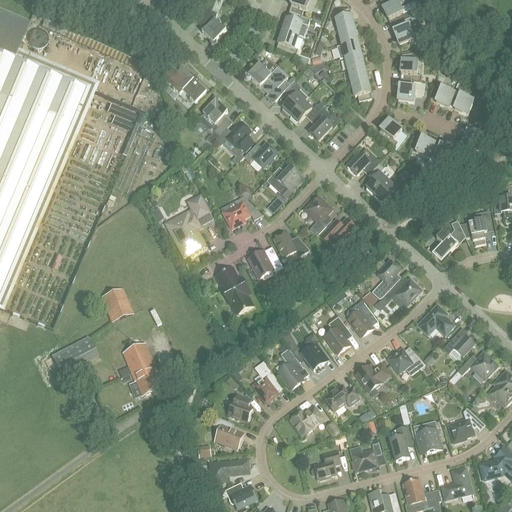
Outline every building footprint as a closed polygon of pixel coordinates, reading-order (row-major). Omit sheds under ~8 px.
[(197,14),(195,19),(206,30),(202,34),(212,43),(212,44),(211,44),(211,45),(211,46),(211,47),(212,47),(212,48),(213,48),(214,48),(215,48),(216,48),(216,47),(217,47),(217,46),(217,45),(217,44),(216,43),(227,32),(215,21),(218,15),(209,11),(214,0),(212,0),(202,0),(200,8),(197,14)] [(294,0),(290,14),(302,18),(304,12),(307,13),(311,0),(294,0)] [(383,10),(392,28),(423,15),(416,2),(401,10),(397,3),(383,10)] [(339,34),(355,30),(350,11),(337,14),(339,20),(336,21),(339,34)] [(0,295),(86,89),(15,59),(29,25),(0,13),(0,295)] [(298,38),(299,37),(302,26),(307,27),(310,21),(302,18),(290,14),(283,33),(298,38)] [(423,15),(392,28),(400,47),(414,41),(409,29),(414,27),(414,28),(423,24),(420,17),(423,15)] [(355,30),(339,34),(343,47),(358,43),(355,30)] [(294,50),(298,39),(298,38),(283,33),(277,52),(296,59),(299,52),(294,50)] [(358,43),(343,47),(346,60),(361,56),(358,43)] [(361,56),(346,60),(349,73),(364,69),(361,56)] [(401,83),(421,85),(422,77),(417,77),(418,64),(402,63),(401,83)] [(250,80),(251,80),(260,89),(261,88),(268,96),(272,92),(279,99),(291,87),(297,80),(293,77),(287,84),(286,83),(288,80),(277,70),(272,76),(260,66),(251,76),(250,75),(249,75),(248,75),(247,75),(246,76),(246,77),(245,78),(246,79),(246,80),(247,80),(248,81),(249,81),(250,81),(250,80)] [(170,67),(163,78),(164,86),(166,88),(167,88),(169,86),(179,96),(180,97),(183,94),(196,105),(203,97),(206,94),(207,93),(202,89),(199,85),(199,86),(197,84),(197,83),(197,82),(197,81),(197,80),(196,79),(195,79),(194,79),(193,79),(192,80),(192,81),(191,80),(190,79),(191,78),(187,75),(183,70),(178,75),(170,67)] [(352,85),(368,82),(364,69),(349,73),(352,85)] [(326,82),(330,78),(325,73),(321,78),(326,82)] [(335,82),(330,78),(326,82),(330,87),(335,82)] [(368,82),(352,85),(355,98),(358,98),(359,104),(372,101),(368,82)] [(421,85),(401,83),(398,103),(414,105),(416,91),(413,91),(414,84),(421,85)] [(449,110),(457,91),(441,85),(438,92),(435,91),(430,103),(449,110)] [(296,86),(287,95),(292,100),(283,109),(284,110),(283,111),(290,118),(291,116),(291,117),(304,103),(308,99),(300,92),(301,91),(296,86)] [(463,94),(457,91),(449,110),(468,118),(474,103),(461,98),(463,94)] [(213,146),(232,126),(224,118),(228,114),(220,106),(219,107),(218,106),(219,105),(219,104),(220,104),(220,103),(220,102),(219,102),(219,101),(218,100),(217,100),(216,100),(215,101),(214,101),(214,102),(214,103),(214,104),(214,105),(204,116),(205,117),(203,118),(202,117),(197,122),(212,136),(207,141),(213,146)] [(309,115),(314,120),(323,109),(325,107),(322,104),(318,107),(317,106),(312,111),(304,103),(291,117),(292,117),(291,119),(297,125),(299,124),(299,125),(309,115)] [(319,125),(316,128),(310,135),(319,143),(333,129),(327,124),(332,117),(323,109),(314,120),(319,125)] [(486,116),(488,121),(497,117),(495,112),(486,116)] [(402,131),(389,122),(377,138),(394,151),(398,145),(394,142),(402,131)] [(238,148),(245,154),(254,145),(247,138),(251,134),(242,125),(227,140),(237,150),(238,148)] [(492,137),(470,128),(463,147),(477,153),(482,141),(489,143),(492,137)] [(138,137),(117,190),(121,191),(142,138),(138,137)] [(428,165),(435,146),(416,138),(411,153),(429,160),(427,165),(428,165)] [(148,140),(125,193),(129,195),(152,142),(148,140)] [(277,156),(270,149),(267,146),(263,150),(262,150),(258,146),(245,159),(250,165),(253,161),(264,171),(268,166),(269,167),(275,162),(273,160),(277,156)] [(454,153),(435,146),(428,165),(434,167),(436,163),(448,168),(454,153)] [(361,156),(347,170),(357,179),(363,172),(366,169),(371,174),(380,165),(381,164),(373,156),(366,150),(361,156)] [(236,159),(233,163),(237,167),(245,159),(242,157),(240,155),(236,159)] [(368,189),(367,191),(373,197),(375,196),(388,183),(393,177),(385,169),(385,170),(380,165),(371,174),(376,179),(373,183),(367,189),(368,189)] [(185,174),(189,182),(195,179),(189,166),(182,169),(184,174),(185,174)] [(304,181),(300,177),(291,168),(285,174),(280,170),(268,183),(286,200),(304,181)] [(442,175),(434,180),(438,185),(446,180),(442,175)] [(376,197),(375,198),(381,204),(382,203),(383,204),(389,197),(392,194),(397,199),(399,201),(409,190),(400,182),(400,181),(394,176),(393,177),(388,183),(375,196),(376,197)] [(434,181),(429,184),(434,190),(439,187),(434,181)] [(504,215),(504,219),(505,221),(506,221),(507,225),(511,224),(511,200),(507,201),(506,191),(492,193),(492,194),(489,195),(491,213),(494,213),(495,216),(504,215)] [(200,219),(209,214),(201,198),(189,205),(191,204),(200,219)] [(322,223),(333,211),(326,204),(326,202),(322,199),(320,199),(318,198),(305,212),(317,224),(310,231),(317,238),(327,228),(322,223)] [(250,215),(257,211),(244,199),(221,211),(232,231),(238,228),(240,223),(251,217),(250,215)] [(284,205),(278,199),(268,210),(274,216),(284,205)] [(153,208),(150,210),(158,224),(165,220),(159,209),(155,211),(153,208)] [(484,235),(493,233),(489,213),(475,216),(477,224),(460,227),(463,234),(466,240),(472,239),(473,244),(475,243),(476,247),(485,245),(484,241),(486,241),(484,235)] [(194,232),(201,228),(195,217),(188,221),(186,216),(170,225),(172,229),(169,231),(184,258),(205,246),(201,239),(197,237),(194,232)] [(336,222),(336,223),(321,239),(330,248),(336,241),(344,248),(350,242),(349,240),(357,232),(347,222),(342,227),(336,222)] [(457,237),(463,234),(460,227),(458,223),(452,226),(457,237)] [(442,246),(433,256),(437,261),(437,260),(441,264),(449,256),(448,255),(450,253),(451,254),(459,246),(444,233),(437,241),(442,246)] [(310,253),(301,242),(294,246),(287,235),(286,235),(284,235),(280,237),(280,239),(275,241),(285,260),(297,253),(300,259),(310,253)] [(265,254),(265,253),(263,253),(250,260),(250,261),(249,261),(250,262),(249,262),(252,267),(253,269),(254,268),(261,280),(275,273),(276,274),(284,270),(276,256),(271,259),(268,259),(265,254)] [(391,283),(401,273),(391,263),(378,277),(383,282),(383,283),(378,288),(372,294),(380,302),(383,299),(395,287),(391,283)] [(233,270),(217,279),(217,280),(218,279),(219,278),(225,288),(222,290),(231,306),(232,306),(233,308),(235,307),(240,316),(254,308),(248,297),(251,295),(242,279),(239,281),(233,270)] [(388,297),(385,300),(388,303),(391,299),(404,311),(407,308),(410,305),(418,296),(421,293),(422,292),(421,292),(418,289),(410,282),(409,283),(404,289),(399,285),(388,297)] [(112,323),(119,321),(133,315),(123,290),(102,298),(112,323)] [(371,296),(369,297),(364,301),(369,307),(376,303),(371,296)] [(379,324),(373,316),(365,305),(358,310),(356,309),(354,309),(348,313),(347,315),(347,318),(362,339),(374,331),(367,321),(373,317),(378,324),(379,325),(379,324)] [(438,308),(418,328),(428,337),(435,329),(437,329),(445,337),(454,328),(445,319),(447,317),(438,308)] [(347,330),(339,319),(329,326),(333,331),(332,334),(325,339),(338,357),(351,348),(341,335),(347,330)] [(288,333),(282,338),(288,347),(294,343),(295,343),(288,333)] [(460,341),(456,337),(443,351),(449,357),(455,351),(463,359),(475,346),(466,338),(464,340),(462,339),(460,341)] [(89,339),(52,358),(62,376),(98,357),(89,339)] [(299,350),(293,354),(301,364),(305,361),(314,373),(324,366),(328,363),(329,362),(328,361),(324,355),(317,345),(312,349),(308,343),(299,350)] [(162,390),(153,368),(154,368),(145,345),(124,354),(133,377),(135,376),(144,397),(162,390)] [(282,378),(292,392),(304,383),(299,375),(304,371),(289,351),(288,352),(285,347),(280,351),(283,355),(281,357),(289,367),(283,371),(282,378)] [(426,367),(411,351),(411,352),(412,352),(416,356),(411,360),(410,359),(403,351),(389,361),(399,376),(407,370),(412,377),(426,367)] [(484,354),(478,361),(470,369),(485,383),(499,368),(484,354)] [(430,368),(434,364),(434,361),(431,358),(426,364),(430,368)] [(468,364),(467,363),(449,382),(454,387),(462,378),(469,371),(465,366),(467,364),(468,364)] [(279,396),(278,395),(273,388),(279,385),(283,390),(283,391),(284,391),(264,364),(256,370),(264,381),(258,385),(257,392),(266,405),(279,396)] [(369,368),(357,377),(370,394),(376,390),(377,390),(381,388),(381,386),(382,385),(381,384),(391,377),(383,366),(378,370),(373,373),(369,368)] [(505,409),(511,401),(511,378),(507,373),(494,386),(496,388),(488,396),(495,403),(497,401),(505,409)] [(351,390),(347,393),(342,387),(331,395),(330,394),(324,399),(325,400),(335,414),(344,407),(345,407),(348,405),(350,409),(360,401),(351,390)] [(252,402),(238,397),(235,403),(234,403),(229,417),(248,424),(253,410),(249,409),(252,402)] [(413,404),(406,406),(408,415),(415,413),(413,404)] [(303,414),(291,422),(303,439),(315,430),(314,429),(324,422),(315,410),(305,417),(303,414)] [(454,445),(463,443),(462,441),(475,437),(472,428),(475,427),(480,422),(484,427),(485,427),(467,410),(464,414),(466,422),(449,427),(454,445)] [(367,416),(370,421),(371,421),(376,417),(372,412),(368,415),(367,416)] [(232,433),(234,426),(217,419),(214,427),(221,430),(216,442),(219,443),(218,444),(226,447),(226,446),(238,451),(244,437),(236,433),(235,434),(232,433)] [(326,429),(333,440),(341,434),(334,423),(326,429)] [(422,457),(443,452),(435,424),(425,426),(426,433),(416,436),(422,457)] [(414,452),(413,448),(412,443),(408,429),(396,432),(398,440),(391,442),(396,464),(397,464),(399,465),(403,464),(403,462),(410,460),(408,455),(414,452)] [(357,474),(366,472),(379,468),(377,458),(382,457),(379,445),(373,447),(374,452),(353,458),(354,464),(352,465),(354,472),(356,471),(357,474)] [(198,448),(199,460),(211,459),(210,447),(198,448)] [(491,465),(491,464),(480,467),(485,482),(502,477),(504,475),(511,482),(511,456),(503,448),(494,458),(497,460),(494,463),(494,464),(491,465)] [(342,466),(339,454),(323,458),(325,465),(314,468),(315,470),(313,471),(312,473),(313,477),(315,478),(317,478),(318,482),(320,482),(320,483),(326,481),(326,480),(338,477),(335,467),(342,466)] [(250,476),(250,474),(249,462),(210,466),(212,485),(230,483),(229,478),(250,476)] [(446,503),(473,495),(466,470),(453,474),(456,485),(442,489),(446,503)] [(420,482),(403,487),(409,507),(405,508),(406,511),(425,511),(434,509),(434,511),(437,511),(441,511),(439,504),(442,503),(439,492),(438,492),(439,493),(442,503),(441,503),(439,504),(436,505),(434,495),(424,498),(422,492),(420,482)] [(238,486),(225,492),(232,506),(234,506),(235,506),(238,511),(258,502),(251,488),(243,492),(241,491),(238,486)] [(368,496),(372,511),(400,511),(398,506),(392,507),(389,496),(382,498),(381,497),(381,494),(379,493),(378,494),(378,493),(368,496)] [(330,511),(346,511),(344,502),(329,506),(330,511)]
